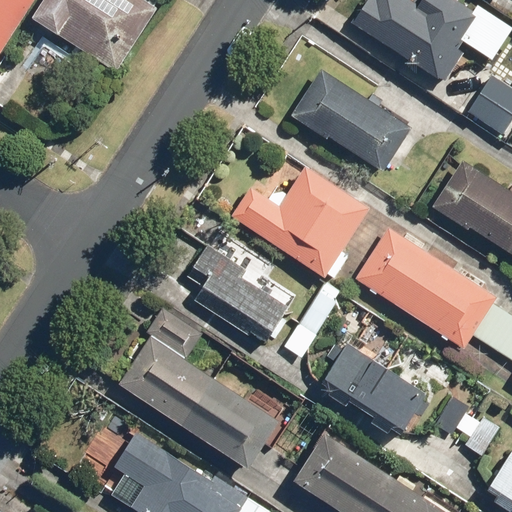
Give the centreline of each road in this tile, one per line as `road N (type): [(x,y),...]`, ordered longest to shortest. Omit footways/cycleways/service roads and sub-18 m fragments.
road 1 (residential): [(248,0),(85,241)]
road 2 (residential): [(85,241),(0,376)]
